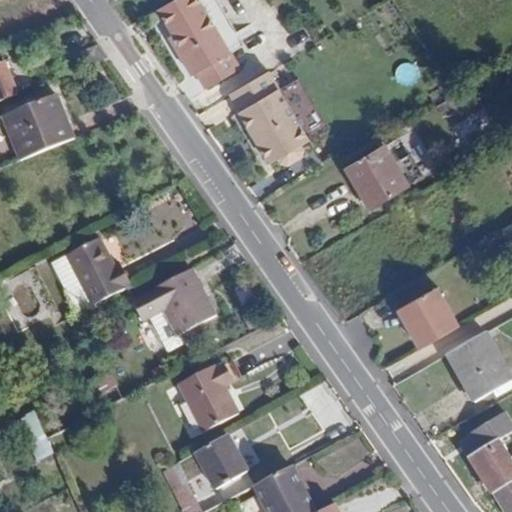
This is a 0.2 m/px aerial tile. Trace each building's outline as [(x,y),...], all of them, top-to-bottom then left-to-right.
[(200,0),(162,0),(157,4),(180,44),(176,47),(189,71),(194,68),(203,84),(237,65),(228,48),(200,0)] [(108,55),(99,41),(74,51),(79,67),(108,55)] [(0,97),(18,91),(6,58),(0,60),(0,97)] [(308,135),(267,67),(229,89),(239,106),(238,107),(269,158),(278,153),(281,158),(288,159),(301,152),(303,144),(300,140),(308,135)] [(58,141),(82,131),(64,89),(11,110),(29,153),(56,141),(58,141)] [(402,143),(398,136),(345,168),(367,206),(406,183),(398,168),(402,166),(393,148),(402,143)] [(511,212),(495,223),(511,249),(511,212)] [(94,302),(127,285),(126,283),(132,280),(124,265),(119,268),(102,238),(70,254),(94,302)] [(79,310),(94,302),(70,254),(55,262),(79,310)] [(219,311),(195,265),(193,266),(158,284),(141,293),(152,315),(155,314),(170,306),(182,329),(191,324),(219,311)] [(432,285),(424,289),(430,299),(437,295),(432,285)] [(392,308),(416,346),(455,323),(437,295),(430,299),(424,289),(392,308)] [(191,324),(182,329),(170,306),(155,314),(172,347),(197,335),(191,324)] [(509,379),(483,333),(444,355),(471,402),(509,379)] [(178,368),(172,357),(155,366),(161,377),(178,368)] [(214,363),(179,381),(203,428),(238,410),(225,384),(234,378),(225,361),(216,366),(214,363)] [(102,374),(86,382),(92,395),(108,388),(102,374)] [(47,436),(36,408),(18,417),(36,460),(53,451),(47,436)] [(467,435),(477,454),(501,441),(511,434),(511,424),(506,414),(467,435)] [(75,440),(67,425),(47,436),(53,451),(53,452),(75,440)] [(244,469),(224,430),(159,464),(178,500),(194,491),(188,481),(208,470),(216,485),(244,469)] [(471,457),(493,494),(494,493),(511,482),(511,459),(501,441),(477,454),(471,457)] [(321,509),(296,461),(261,480),(276,511),(316,511),(318,511),(321,509)] [(511,511),(511,482),(494,493),(504,511),(511,511)] [(194,491),(178,500),(183,511),(199,511),(204,510),(194,491)] [(361,511),(351,493),(321,509),(318,511),(361,511)]
